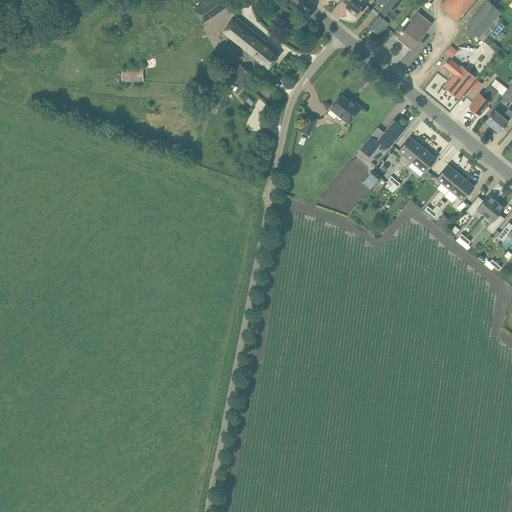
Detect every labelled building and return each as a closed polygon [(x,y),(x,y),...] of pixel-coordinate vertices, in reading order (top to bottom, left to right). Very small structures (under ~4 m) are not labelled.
[(224,0),(207,0),(194,9),(203,22),(220,11),(228,5),(224,0)] [(351,0),(346,7),(356,16),(369,0),(351,0)] [(379,0),(386,5),(379,14),(378,13),(368,26),(379,35),(389,23),(391,24),(398,15),(393,11),(401,1),(400,0),(379,0)] [(473,0),(445,0),(441,5),(457,19),(473,0)] [(489,1),(467,27),(479,37),(483,32),(487,36),(502,20),(497,16),(501,12),(489,1)] [(431,24),(423,17),(418,13),(403,31),(402,30),(401,32),(402,32),(398,37),(411,48),(431,24)] [(235,16),(229,24),(220,35),(253,61),(255,58),(268,68),(279,55),(264,43),(266,41),(235,16)] [(511,26),(498,41),(502,45),(511,35),(511,26)] [(450,57),(456,50),(449,44),(443,52),(450,57)] [(461,67),(449,58),(444,65),(455,74),(445,87),(458,97),(475,77),(461,66),(461,67)] [(252,73),(244,67),(241,64),(228,79),(239,88),(252,73)] [(143,67),(122,69),(122,82),(143,81),(143,67)] [(495,79),(490,85),(498,91),(502,95),(507,89),(495,79)] [(480,93),(475,98),(469,106),(480,115),(491,102),(490,101),(498,91),(490,85),(482,95),(480,93)] [(223,92),(221,91),(206,87),(201,104),(218,109),(223,92)] [(353,104),(342,94),(332,107),(343,116),(341,118),(349,124),(362,108),(355,102),(353,104)] [(495,110),(492,113),(486,120),(499,131),(508,121),(511,115),(511,111),(508,108),(502,116),(495,110)] [(307,114),(300,131),(310,135),(317,118),(307,114)] [(394,120),(387,128),(384,132),(378,127),(360,148),(370,157),(377,148),(383,153),(389,147),(388,147),(393,141),(393,142),(404,129),(394,120)] [(411,161),(423,147),(410,136),(398,150),(411,161)] [(423,147),(411,161),(425,172),(436,158),(423,147)] [(449,189),(461,175),(448,164),(436,178),(449,189)] [(461,175),(449,189),(463,201),(475,187),(461,175)] [(370,189),(375,183),(368,176),(363,182),(370,189)] [(478,209),(485,215),(496,201),(488,194),(483,200),(478,196),(466,210),(472,216),(478,209)] [(505,208),(496,201),(485,215),(492,221),(486,228),(493,233),(505,218),(499,214),(505,208)] [(442,226),(448,220),(442,215),(437,221),(442,226)] [(508,235),(511,237),(511,224),(509,222),(497,236),(503,242),(508,235)]
